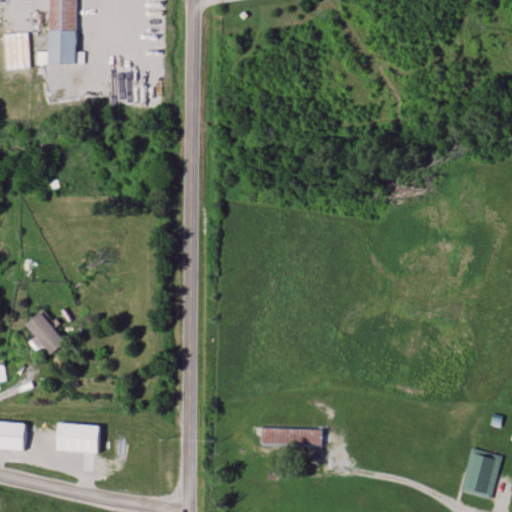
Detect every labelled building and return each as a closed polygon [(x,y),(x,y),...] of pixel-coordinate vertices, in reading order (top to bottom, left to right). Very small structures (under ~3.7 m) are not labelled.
[(49,0),(49,64),(84,64),(84,52),(77,52),(76,0),(49,0)] [(26,324),(51,355),(67,343),(41,312),(26,324)] [(58,452),(99,454),(101,426),(59,423),(58,452)] [(263,447),(323,447),(323,427),(262,428),(263,447)] [(493,500),(503,456),(471,448),(461,492),(493,500)]
